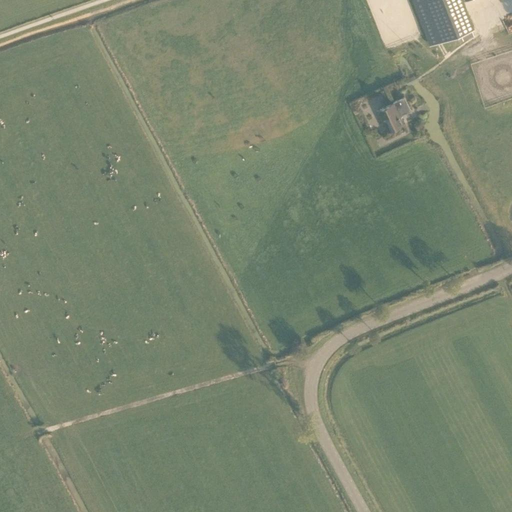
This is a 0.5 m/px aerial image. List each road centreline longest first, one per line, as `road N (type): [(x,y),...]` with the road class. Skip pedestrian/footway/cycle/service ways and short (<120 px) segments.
road 1 (tertiary): [(362,511),(311,418),(316,360),(354,329),(511,265)]
road 2 (track): [(22,436),(282,362),(316,360)]
